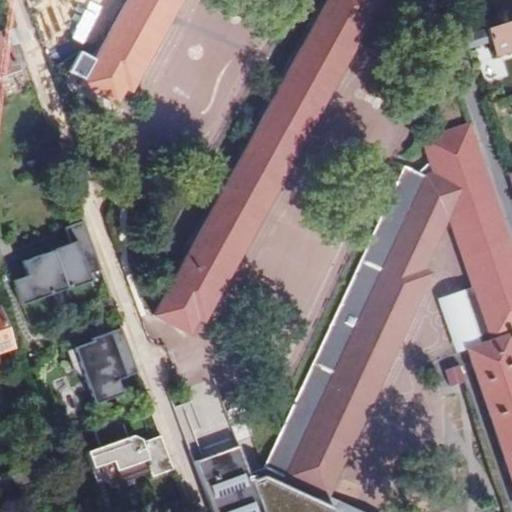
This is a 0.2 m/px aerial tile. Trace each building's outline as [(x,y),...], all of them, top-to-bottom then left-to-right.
[(122,0),(89,58),(78,53),(68,71),(82,78),(76,91),(112,102),(120,88),(126,90),(174,0),(122,0)] [(325,0),(152,315),(185,333),(193,317),(201,321),(375,0),(325,0)] [(511,20),(486,28),(494,55),(511,48),(511,20)] [(0,75),(25,67),(12,31),(7,33),(7,32),(0,34),(0,75)] [(221,42),(205,81),(232,92),(248,54),(221,42)] [(397,167),(264,469),(259,481),(243,437),(198,452),(218,511),(332,511),(337,501),(328,497),(426,274),(422,272),(447,213),(489,340),(465,348),(511,488),(511,348),(507,333),(511,331),(511,260),(466,122),(423,137),(434,172),(421,178),(397,167)] [(26,278),(12,283),(20,307),(89,283),(87,275),(98,271),(81,222),(64,229),(69,245),(52,251),(52,252),(21,264),(26,278)] [(135,374),(119,329),(89,340),(90,343),(64,352),(71,371),(83,382),(92,406),(120,396),(115,382),(135,374)] [(119,416),(90,426),(98,450),(84,455),(93,478),(101,475),(105,486),(147,470),(150,480),(171,472),(158,436),(139,443),(125,436),(119,416)] [(33,480),(36,489),(40,487),(39,482),(44,480),(37,462),(28,466),(33,480)] [(28,466),(0,475),(0,491),(33,480),(28,466)]
